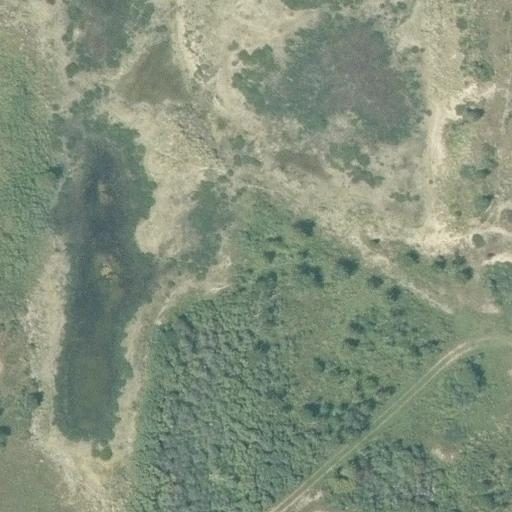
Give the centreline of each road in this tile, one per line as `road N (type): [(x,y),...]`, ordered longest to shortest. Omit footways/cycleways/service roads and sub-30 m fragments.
road 1 (track): [(171,0),(186,82),(235,162),(511,342)]
road 2 (track): [(483,325),(271,511)]
